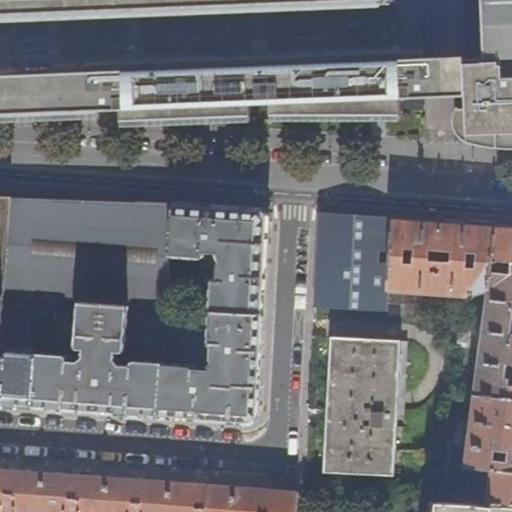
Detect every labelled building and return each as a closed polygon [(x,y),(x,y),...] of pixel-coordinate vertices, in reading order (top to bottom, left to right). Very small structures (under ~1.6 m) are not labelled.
[(0,0),(0,14),(52,13),(51,0),(0,0)] [(51,0),(52,13),(54,13),(55,15),(399,2),(398,0),(51,0)] [(511,0),(485,0),(488,59),(511,58),(511,0)] [(55,71),(56,112),(136,109),(389,100),(429,98),(426,50),(385,52),(385,55),(371,55),(370,49),(267,53),(267,59),(252,59),(252,54),(146,57),(147,63),(131,64),(131,61),(92,62),(91,70),(55,71)] [(511,58),(488,59),(469,59),(472,135),(482,134),(499,134),(500,145),(511,144),(511,58)] [(0,89),(7,114),(56,112),(55,71),(0,73),(0,89)] [(0,296),(6,297),(11,197),(0,197),(0,296)] [(176,203),(11,197),(6,297),(81,302),(131,306),(168,309),(172,258),(176,203)] [(246,208),(176,203),(172,258),(202,259),(205,258),(206,254),(217,254),(220,263),(219,279),(214,279),(212,313),(265,315),(270,220),(261,209),(246,208)] [(358,216),(320,214),(315,309),(386,315),(388,315),(388,303),(389,290),(394,219),(358,216)] [(441,222),(394,219),(389,290),(467,296),(489,291),(498,226),(441,222)] [(511,227),(498,226),(489,291),(482,350),(476,394),(511,398),(511,227)] [(0,403),(36,407),(39,353),(12,351),(8,352),(7,355),(0,354),(0,342),(0,343),(3,340),(6,297),(0,296),(0,403)] [(29,307),(43,308),(43,300),(29,299),(29,307)] [(43,300),(43,308),(57,309),(58,301),(43,300)] [(160,416),(164,362),(135,360),(133,363),(132,365),(121,364),(118,358),(119,352),(125,351),(128,348),(131,306),(81,302),(78,347),(80,350),(84,351),(84,356),(79,361),(69,360),(68,356),(64,354),(39,353),(36,407),(97,411),(160,416)] [(388,303),(388,315),(413,317),(414,305),(388,303)] [(265,315),(212,313),(210,344),(213,350),(210,370),(198,369),(197,366),(193,364),(164,362),(160,416),(235,422),(249,423),(260,412),(265,315)] [(330,406),(402,410),(403,401),(403,393),(406,342),(333,339),(330,401),(330,402),(330,406)] [(491,470),(488,504),(511,505),(511,398),(476,394),(466,467),(491,470)] [(402,414),(402,410),(330,406),(329,411),(326,472),(394,475),(397,413),(402,414)] [(0,511),(42,511),(46,473),(14,470),(0,469),(0,511)] [(42,511),(106,511),(110,478),(78,475),(46,473),(42,511)] [(106,511),(170,511),(173,483),(142,480),(110,478),(106,511)] [(170,511),(236,511),(238,488),(207,485),(173,483),(170,511)] [(238,488),(236,511),(298,511),(299,494),(300,493),(269,490),(238,488)] [(511,511),(511,505),(488,504),(439,502),(437,511),(511,511)]
